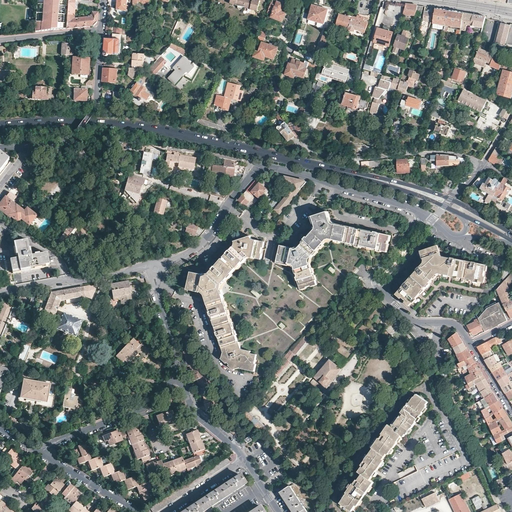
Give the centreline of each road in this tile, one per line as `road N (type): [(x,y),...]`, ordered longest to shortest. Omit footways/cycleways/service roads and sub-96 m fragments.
road 1 (primary): [(313,165),(114,124),(0,126)]
road 2 (residential): [(483,163),(449,153),(351,160),(200,121)]
road 3 (primary): [(511,234),(428,191),(313,165)]
road 4 (residential): [(259,167),(423,214)]
road 5 (residential): [(155,268),(0,293)]
road 6 (residential): [(259,167),(203,240),(155,268)]
road 7 (primary): [(313,165),(450,208)]
